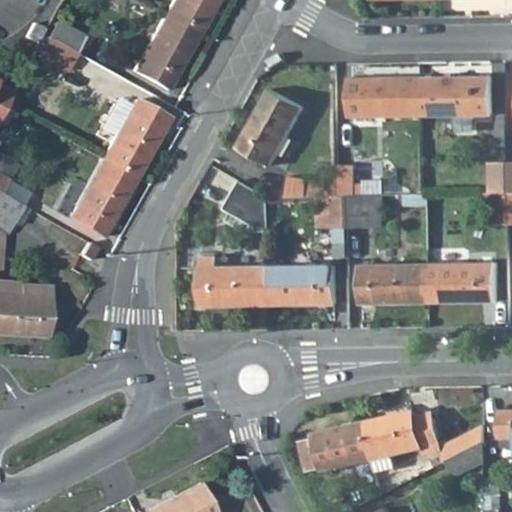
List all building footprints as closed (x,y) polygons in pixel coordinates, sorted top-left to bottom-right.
[(171,0),(165,12),(199,31),(216,0),(171,0)] [(132,71),(167,90),(199,31),(165,12),(132,71)] [(47,37),(75,53),(83,37),(55,22),(47,37)] [(37,55),(65,71),(75,53),(47,37),(37,55)] [(282,53),(268,61),(273,69),(286,61),(282,53)] [(423,114),(422,76),(352,77),(352,115),(369,115),(388,115),(423,114)] [(493,114),(493,76),(422,76),(423,114),(493,114)] [(0,113),(4,105),(11,93),(0,87),(0,113)] [(304,106),(272,88),(239,147),(271,165),(304,106)] [(101,159),(135,178),(168,119),(134,100),(101,159)] [(369,115),(369,123),(388,123),(388,115),(369,115)] [(0,193),(0,194),(13,172),(2,166),(7,158),(0,154),(0,193)] [(2,166),(13,172),(17,164),(7,158),(2,166)] [(68,218),(102,237),(135,178),(101,159),(68,218)] [(508,193),(508,161),(492,161),(492,193),(508,193)] [(354,182),(354,164),(338,165),(338,179),(338,195),(348,195),(365,195),(365,182),(354,182)] [(288,176),(286,187),(284,196),(292,196),(318,195),(332,195),(338,195),(338,179),(308,179),(288,176)] [(241,181),(226,208),(255,224),(255,231),(268,231),(268,203),(268,196),(241,181)] [(365,182),(365,195),(383,195),(395,194),(395,182),(365,182)] [(268,187),(268,196),(279,196),(284,196),(286,187),(268,187)] [(0,193),(0,230),(1,231),(5,233),(22,206),(0,194),(0,193)] [(508,193),(492,193),(482,193),(481,203),(492,203),(492,223),(509,224),(509,193),(508,193)] [(383,195),(383,204),(401,204),(401,194),(395,194),(383,195)] [(292,196),(292,204),(318,204),(318,195),(292,196)] [(318,204),(318,227),(332,227),(332,195),(318,195),(318,204)] [(348,195),(338,195),(332,195),(332,227),(348,227),(348,195)] [(383,195),(365,195),(348,195),(348,227),(382,226),(383,204),(383,195)] [(79,256),(88,261),(95,248),(86,243),(79,256)] [(217,267),(217,255),(202,256),(203,305),(269,304),(269,266),(217,267)] [(496,300),(496,262),(429,263),(429,301),(496,300)] [(429,301),(429,263),(363,264),(363,302),(429,301)] [(336,303),(335,265),(269,266),(269,304),(336,303)] [(0,295),(21,297),(22,284),(22,283),(0,281),(0,295)] [(0,295),(0,334),(45,337),(48,299),(49,286),(22,284),(21,297),(0,295)] [(511,410),(502,411),(502,449),(511,449),(511,410)] [(414,411),(365,422),(374,460),(394,455),(423,448),(425,455),(441,451),(433,413),(416,417),(414,411)] [(325,471),(374,460),(365,422),(316,433),(317,438),(302,441),(309,472),(324,469),(325,471)] [(444,462),(447,461),(485,441),(485,431),(443,455),(444,462)] [(485,463),(485,441),(447,461),(455,478),(485,463)] [(374,460),(377,472),(397,468),(394,455),(374,460)] [(485,479),(485,511),(502,511),(501,479),(485,479)] [(213,511),(199,485),(146,511),(213,511)]
